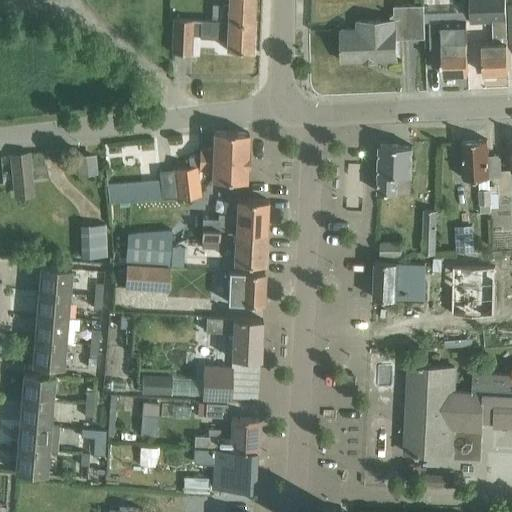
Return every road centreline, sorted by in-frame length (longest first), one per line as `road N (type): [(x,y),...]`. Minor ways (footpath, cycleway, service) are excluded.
road 1 (residential): [(295,511),(312,113)]
road 2 (tertiary): [(0,138),(286,107)]
road 3 (tertiary): [(312,113),(511,104)]
